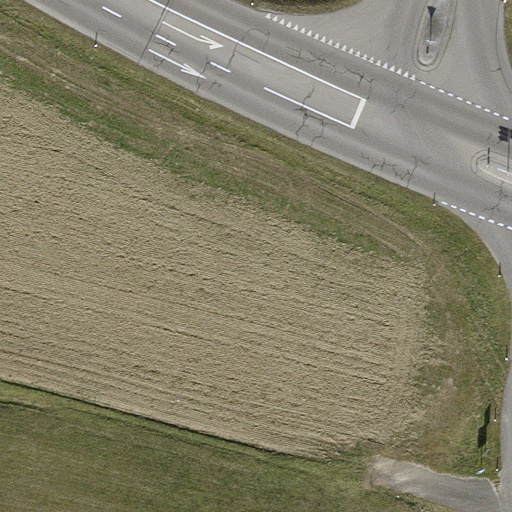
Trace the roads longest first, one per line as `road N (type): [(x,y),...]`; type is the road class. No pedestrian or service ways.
road 1 (tertiary): [(402,135),(113,0)]
road 2 (tertiary): [(442,0),(402,135)]
road 3 (track): [(511,496),(376,475)]
